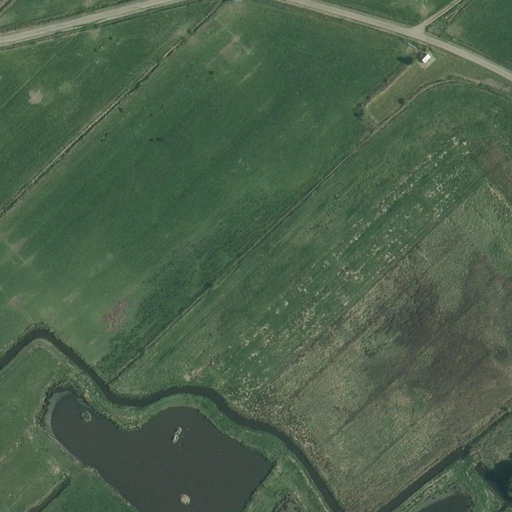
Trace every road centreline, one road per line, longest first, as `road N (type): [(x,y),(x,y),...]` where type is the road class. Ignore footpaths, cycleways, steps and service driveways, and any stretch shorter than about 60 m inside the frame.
road 1 (unclassified): [(285,0),(436,44),(511,79)]
road 2 (unclassified): [(0,42),(168,0)]
